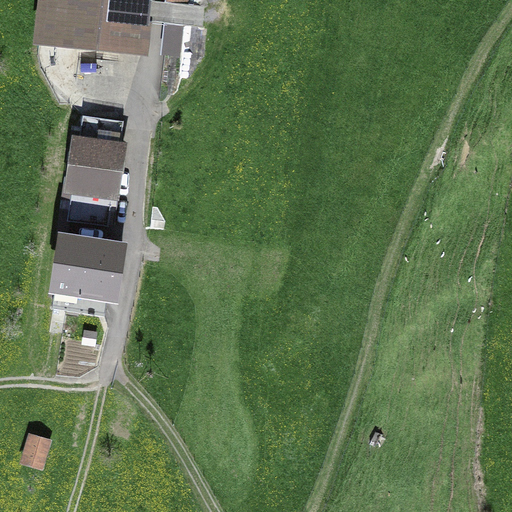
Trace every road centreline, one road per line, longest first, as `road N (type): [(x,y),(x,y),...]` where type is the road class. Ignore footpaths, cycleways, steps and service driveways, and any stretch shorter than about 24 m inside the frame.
road 1 (track): [(319,511),(448,137)]
road 2 (track): [(212,511),(112,378),(0,383)]
road 3 (track): [(68,511),(102,378)]
